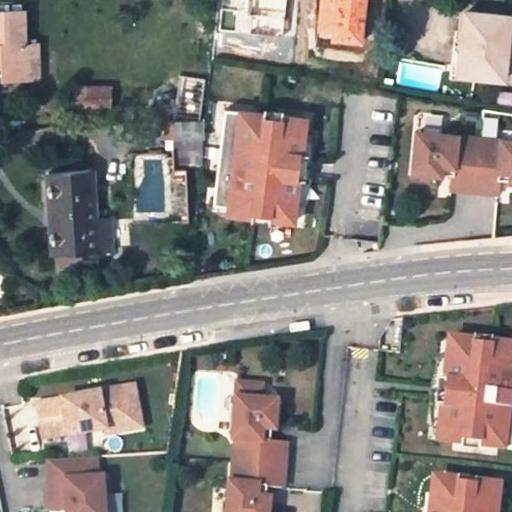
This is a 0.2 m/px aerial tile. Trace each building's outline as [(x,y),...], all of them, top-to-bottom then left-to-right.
[(22,10),(0,11),(0,65),(0,66),(0,79),(37,79),(36,43),(23,44),(22,10)] [(508,17),(465,13),(458,75),(502,80),(508,17)] [(210,50),(186,46),(173,122),(175,166),(199,165),(199,152),(201,152),(201,122),(199,122),(210,50)] [(104,87),(77,87),(76,108),(104,108),(104,87)] [(224,110),(212,205),(250,210),(249,218),(292,224),(294,205),(297,180),(293,180),(297,156),(300,156),(303,133),(305,120),(224,110)] [(511,141),(416,132),(414,181),(454,183),(452,192),(501,198),(503,186),(511,186),(511,141)] [(311,134),(303,133),(300,156),(297,156),(293,180),(297,180),(294,205),(301,206),(306,194),(310,181),(312,171),(312,158),(312,148),(311,134)] [(90,170),(47,172),(52,255),(110,252),(108,230),(94,231),(90,170)] [(437,442),(511,450),(511,354),(492,352),(493,344),(450,339),(448,359),(445,382),(449,382),(446,407),(442,406),(439,428),(437,442)] [(432,428),(439,428),(442,406),(446,407),(449,382),(445,382),(448,359),(440,358),(437,367),(433,378),(431,388),(430,402),(430,415),(432,428)] [(135,383),(37,402),(43,445),(148,431),(135,383)] [(247,462),(284,465),(286,442),(270,441),(264,441),(265,429),(271,429),(275,429),(277,402),(261,400),(262,385),(238,383),(233,439),(249,440),(247,462)] [(100,461),(45,465),(50,511),(109,511),(108,477),(102,477),(100,461)] [(230,483),(227,511),(267,511),(268,499),(265,499),(259,498),(260,486),(266,487),(282,488),(284,465),(247,462),(245,484),(230,483)] [(496,511),(499,494),(468,490),(469,482),(438,478),(436,496),(431,495),(429,511),(496,511)] [(500,486),(469,482),(468,490),(499,494),(500,486)] [(429,511),(431,495),(424,495),(418,511),(429,511)]
